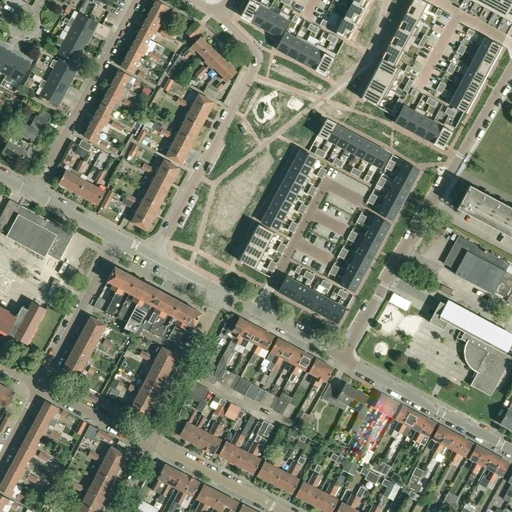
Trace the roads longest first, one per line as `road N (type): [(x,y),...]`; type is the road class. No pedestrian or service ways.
road 1 (residential): [(153,254),(263,50),(219,14)]
road 2 (residential): [(34,194),(134,0)]
road 3 (unclassified): [(511,451),(342,358)]
road 4 (residential): [(342,358),(428,208)]
road 5 (residential): [(42,388),(119,238)]
road 6 (residential): [(146,440),(221,291)]
road 7 (residential): [(428,208),(511,65)]
road 8 (residential): [(282,511),(146,440)]
road 9 (unclassified): [(342,358),(221,291)]
